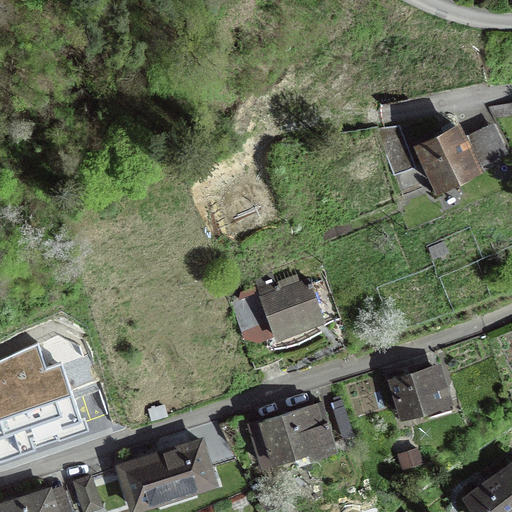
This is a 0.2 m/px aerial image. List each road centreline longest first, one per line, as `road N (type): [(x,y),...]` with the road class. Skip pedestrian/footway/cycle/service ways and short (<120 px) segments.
road 1 (residential): [(0,480),(511,313)]
road 2 (residential): [(511,88),(386,112)]
